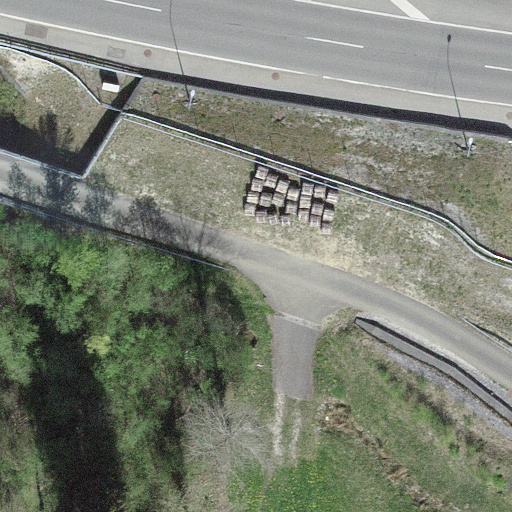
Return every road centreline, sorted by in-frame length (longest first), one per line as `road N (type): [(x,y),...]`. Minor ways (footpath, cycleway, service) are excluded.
road 1 (track): [(511,378),(369,297),(0,173)]
road 2 (motorway): [(112,0),(511,71)]
